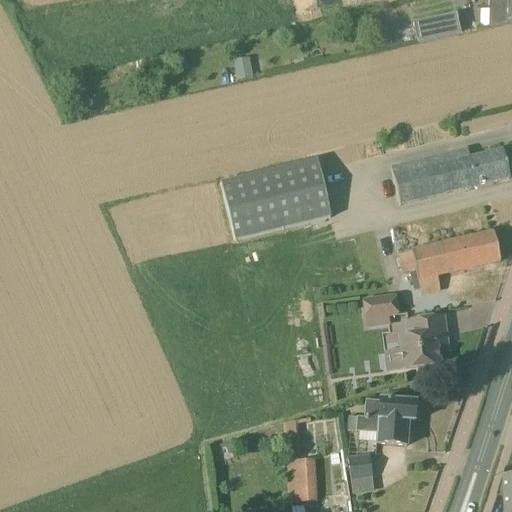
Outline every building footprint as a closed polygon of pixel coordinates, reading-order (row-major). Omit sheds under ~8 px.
[(318,0),(323,16),(346,10),(343,0),(318,0)] [(511,23),(511,0),(491,0),(491,8),(490,29),(511,23)] [(419,44),(449,37),(445,17),(414,24),(419,44)] [(252,79),(250,65),(234,68),(236,82),(252,79)] [(509,180),(502,152),(469,160),(467,151),(391,169),(399,205),(509,180)] [(317,161),(220,184),(234,243),(331,219),(317,161)] [(500,263),(493,233),(411,252),(397,255),(402,275),(415,272),(421,296),(440,292),(437,278),(500,263)] [(396,297),(363,301),(366,331),(390,328),(389,319),(399,318),(396,297)] [(436,341),(445,339),(443,319),(407,324),(409,338),(399,339),(401,352),(404,370),(439,366),(436,341)] [(408,424),(413,424),(414,405),(379,402),(379,403),(365,402),(364,419),(348,418),(347,433),(359,433),(358,443),(376,444),(376,445),(406,447),(408,424)] [(298,422),(283,424),(288,505),(317,503),(315,460),(300,461),(298,422)] [(369,467),(367,456),(348,459),(353,496),(373,494),(369,467)] [(511,511),(511,476),(503,477),(497,497),(507,500),(507,511),(511,511)]
